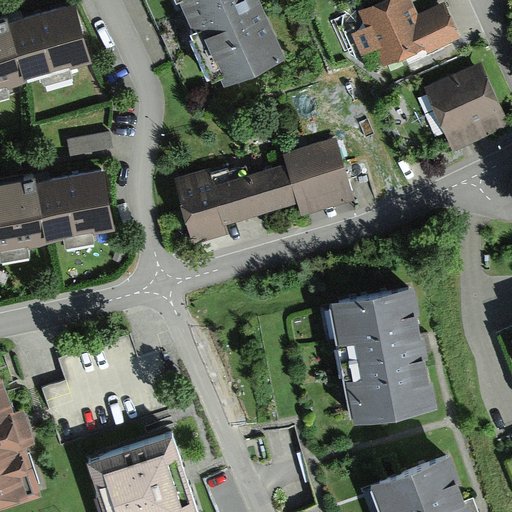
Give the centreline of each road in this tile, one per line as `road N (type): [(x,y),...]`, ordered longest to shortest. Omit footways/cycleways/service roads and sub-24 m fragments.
road 1 (residential): [(165,283),(320,238),(461,180)]
road 2 (residential): [(108,0),(149,98),(141,209),(165,283)]
road 3 (residential): [(165,283),(260,511)]
road 4 (residential): [(0,322),(165,283)]
